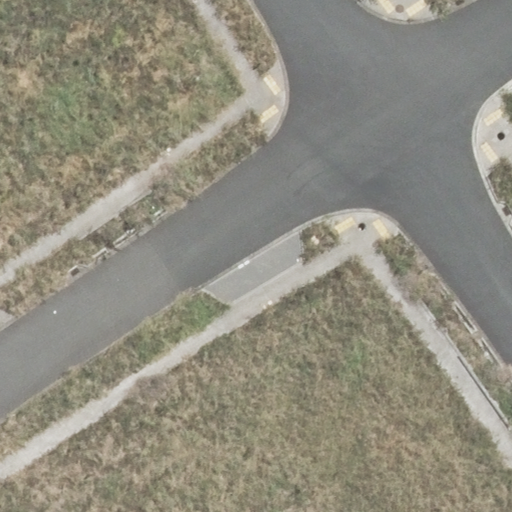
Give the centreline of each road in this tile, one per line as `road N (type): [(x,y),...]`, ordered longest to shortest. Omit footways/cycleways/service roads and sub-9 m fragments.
road 1 (residential): [(373,132),(0,385)]
road 2 (residential): [(511,329),(373,132)]
road 3 (residential): [(511,38),(373,132)]
road 4 (residential): [(282,0),(373,132)]
